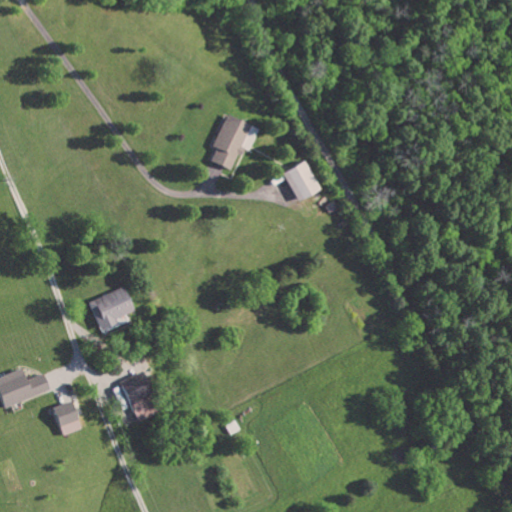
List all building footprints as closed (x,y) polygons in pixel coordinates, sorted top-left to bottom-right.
[(228,172),(238,150),(246,153),(256,130),(223,116),(209,149),(213,150),(207,163),(228,172)] [(278,174),(294,204),(317,191),(300,162),(278,174)] [(86,300),(94,327),(131,317),(124,290),(86,300)] [(0,408),(47,394),(41,376),(23,381),(20,371),(0,377),(0,408)] [(135,424),(156,415),(138,374),(117,383),(135,424)] [(59,437),(78,431),(68,403),(49,409),(59,437)]
